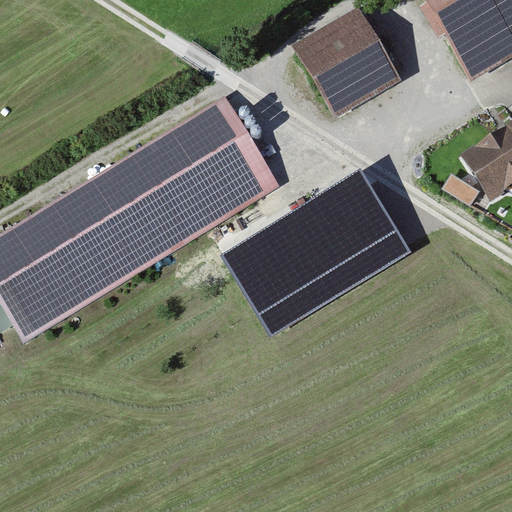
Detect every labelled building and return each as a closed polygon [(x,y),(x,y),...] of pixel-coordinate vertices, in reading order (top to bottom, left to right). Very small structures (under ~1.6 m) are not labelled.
[(511,0),(423,0),(472,82),(511,58),(511,0)] [(292,46),(334,120),(402,81),(360,8),(292,46)] [(0,303),(13,326),(24,343),(280,187),(225,97),(0,234),(0,303)] [(511,120),(460,155),(492,202),(511,188),(511,120)] [(361,169),(220,256),(271,338),(412,251),(361,169)] [(442,189),(470,207),(480,191),(451,174),(442,189)] [(0,303),(0,331),(1,334),(13,326),(0,303)]
